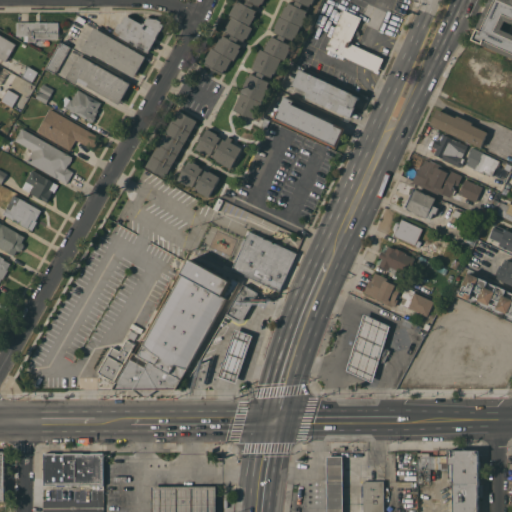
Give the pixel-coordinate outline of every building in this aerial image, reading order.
[(263,0),(262,3),(261,3),(259,7),(254,4),(252,8),(257,11),(255,14),(256,15),(250,25),(253,27),(247,38),(246,37),(244,42),(239,39),(237,42),(242,45),(240,49),(241,50),(235,60),(232,59),(226,69),(225,69),(223,73),(217,69),(216,71),(211,69),(212,66),(204,62),(212,47),(214,48),(222,34),(229,38),(232,34),(225,30),(233,16),(229,14),(238,0),(245,4),(247,0),(263,0)] [(314,0),(311,7),(303,3),(301,8),(309,11),(302,26),(301,26),(294,41),(286,37),(284,41),(292,45),(285,60),(282,59),(273,78),(265,74),(263,78),(271,82),(254,119),(246,115),(246,116),(240,113),(233,109),(248,76),(249,77),(251,73),(256,75),(258,71),(253,69),(255,65),(254,64),(261,48),(264,50),(269,39),(270,40),(272,36),(277,38),(279,34),(274,32),(276,28),(275,27),(280,16),(281,17),(286,5),(287,6),(289,2),(294,5),(296,0),(314,0)] [(511,56),(483,44),(483,43),(474,39),(490,0),(511,0),(511,56)] [(378,72),(326,48),(344,9),(361,17),(350,42),(384,58),(378,72)] [(79,16),(86,20),(83,24),(76,20),(78,16),(79,16)] [(162,21),(162,22),(164,24),(149,52),(114,32),(119,22),(122,23),(126,16),(128,16),(143,24),(147,17),(158,18),(162,21)] [(17,21),(41,22),(41,23),(46,23),(46,22),(59,22),(59,39),(37,38),(37,41),(28,41),(24,41),(24,35),(17,35),(17,21)] [(146,56),(134,77),(94,53),(93,55),(82,49),(95,27),(146,56)] [(0,34),(16,44),(6,61),(0,57),(0,34)] [(56,73),(47,68),(61,42),(61,43),(62,42),(71,47),(56,73)] [(131,83),(119,103),(78,80),(77,83),(67,77),(80,54),(131,83)] [(38,71),(32,82),(22,76),(28,65),(38,71)] [(360,97),(351,116),(346,114),(345,115),(306,96),(308,92),(293,85),(300,69),(360,97)] [(54,89),(46,103),(35,97),(43,83),(54,89)] [(19,95),(12,107),(1,101),(8,89),(19,95)] [(65,107),(66,106),(61,104),(65,96),(72,99),(78,89),(102,102),(98,109),(99,110),(96,115),(94,114),(94,115),(95,115),(96,117),(94,121),(91,121),(76,112),(73,112),(71,111),(70,109),(65,107)] [(294,100),(292,103),(336,124),(336,123),(346,128),(337,148),(274,118),(278,109),(279,110),(285,96),(294,100)] [(101,137),(94,149),(76,139),(70,150),(37,131),(50,108),(101,137)] [(481,147),(431,124),(438,108),(457,117),(458,115),(473,122),(472,124),(488,131),(481,147)] [(198,121),(166,177),(146,166),(178,110),(198,121)] [(72,157),(72,158),(72,159),(70,163),(69,164),(66,167),(74,172),(67,183),(27,161),(33,150),(15,140),(22,128),(72,157)] [(233,138),(231,141),(242,147),(231,168),(217,160),(217,159),(207,153),(207,154),(197,148),(196,147),(200,140),(198,139),(201,134),(203,135),(207,128),(209,128),(218,134),(218,135),(221,137),(218,143),(220,144),(223,138),(226,140),(229,135),(233,138)] [(441,141),(441,140),(440,139),(441,135),(443,136),(444,134),(453,138),(467,145),(462,157),(465,158),(462,166),(460,165),(460,166),(443,159),(443,158),(434,154),(435,152),(431,150),(433,146),(437,139),(441,141)] [(499,162),(500,163),(499,166),(498,165),(497,168),(496,167),(492,175),(484,171),(483,173),(475,169),(475,168),(467,164),(470,159),(468,158),(473,147),(484,152),(483,153),(500,160),(499,162)] [(454,189),(456,190),(454,194),(452,193),(450,196),(439,191),(438,194),(413,182),(424,158),(430,161),(430,160),(440,164),(439,167),(448,171),(450,169),(462,175),(458,185),(455,184),(453,187),(455,188),(454,189)] [(220,177),(216,184),(217,185),(214,189),(209,197),(195,188),(195,187),(193,186),(192,187),(178,179),(183,171),(182,171),(184,166),(185,167),(190,159),(200,165),(200,166),(203,168),(200,174),(202,175),(206,169),(209,171),(210,170),(220,177)] [(59,184),(54,192),(53,191),(47,202),(22,188),(32,169),(59,184)] [(476,201),(459,193),(465,179),(483,187),(476,201)] [(501,193),(504,187),(509,189),(506,195),(501,193)] [(431,218),(427,217),(427,218),(407,209),(408,207),(405,206),(413,190),(415,191),(416,188),(436,197),(433,205),(439,207),(436,213),(434,212),(431,218)] [(10,201),(16,205),(20,197),(42,210),(36,220),(37,221),(32,230),(20,223),(20,221),(14,218),(14,219),(3,213),(10,201)] [(511,203),(511,219),(496,213),(501,201),(509,205),(510,203),(511,203)] [(423,228),(418,240),(421,241),(419,247),(394,235),(396,230),(393,228),(396,222),(399,224),(402,218),(423,228)] [(17,250),(14,255),(0,246),(0,221),(25,236),(22,242),(23,243),(25,245),(22,250),(19,251),(17,250)] [(511,250),(499,245),(501,242),(490,237),(496,224),(511,231),(511,250)] [(298,253),(280,291),(232,269),(243,245),(241,244),(243,237),(246,239),(250,230),(298,253)] [(382,258),(379,257),(381,250),(385,252),(388,245),(396,248),(405,252),(405,253),(415,257),(408,274),(397,269),(395,273),(388,270),(388,269),(379,265),(382,258)] [(0,255),(5,258),(4,259),(11,263),(7,269),(8,269),(3,279),(2,278),(0,282),(0,255)] [(132,389),(115,389),(135,353),(138,354),(191,258),(230,280),(232,277),(239,281),(229,299),(227,298),(177,389),(156,389),(147,396),(143,396),(133,390),(132,389)] [(511,260),(511,284),(494,276),(497,268),(498,269),(500,264),(502,265),(503,262),(504,262),(506,258),(511,260)] [(456,269),(451,266),(455,259),(460,261),(456,269)] [(383,302),(383,301),(364,292),(369,280),(371,281),(375,272),(403,285),(396,298),(398,299),(395,306),(393,305),(392,306),(383,302)] [(458,294),(468,272),(511,291),(511,315),(506,313),(506,312),(478,299),(479,298),(472,295),(469,299),(458,294)] [(227,315),(244,284),(259,293),(243,321),(239,322),(227,315)] [(434,301),(427,316),(408,307),(415,292),(434,301)] [(390,325),(383,347),(390,350),(384,362),(379,359),(372,382),(347,370),(364,313),(390,325)] [(253,335),(236,382),(219,376),(235,329),(253,335)] [(138,333),(134,340),(128,336),(131,330),(138,333)] [(114,381),(109,378),(109,379),(103,376),(104,375),(99,372),(113,346),(120,351),(127,339),(135,344),(114,381)] [(483,485),(483,496),(478,496),(478,511),(453,511),(454,478),(448,478),(448,462),(440,462),(440,468),(430,468),(430,481),(422,481),(422,482),(418,482),(418,455),(448,455),(448,450),(479,450),(478,485),(480,485),(483,485)] [(103,452),(42,452),(42,485),(103,486),(103,452)] [(343,455),(343,511),(327,511),(327,455),(343,455)] [(384,511),(364,511),(364,481),(384,480),(384,511)] [(216,485),(216,511),(152,511),(152,485),(216,485)]
